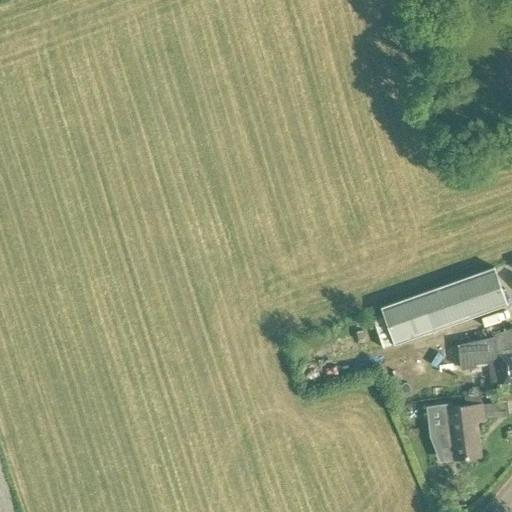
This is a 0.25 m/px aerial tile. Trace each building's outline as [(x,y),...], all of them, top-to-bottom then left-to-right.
[(511,34),(502,38),(511,71),(511,34)] [(384,317),(394,344),(507,304),(494,267),(381,307),(384,317)] [(495,336),(459,344),(461,368),(476,366),(476,363),(488,362),(490,381),(500,380),(500,383),(511,381),(511,327),(494,334),(495,336)] [(325,370),(363,362),(361,353),(323,361),(325,370)] [(447,408),(450,431),(427,434),(438,461),(480,456),(476,421),(483,420),(481,404),(447,408)]
